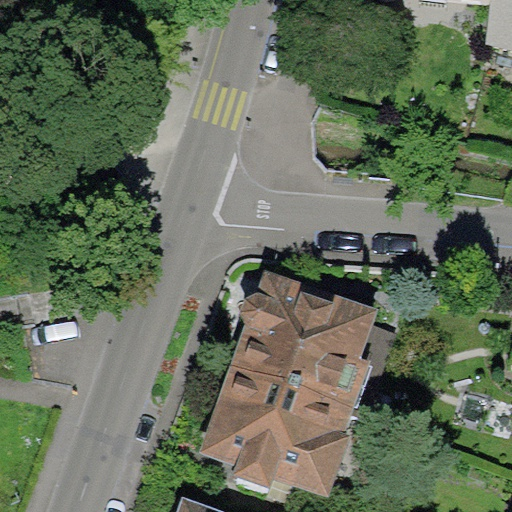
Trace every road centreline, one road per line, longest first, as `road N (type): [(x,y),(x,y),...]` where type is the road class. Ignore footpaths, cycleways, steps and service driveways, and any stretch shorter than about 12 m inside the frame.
road 1 (residential): [(511,246),(181,217)]
road 2 (tertiary): [(76,511),(181,217)]
road 3 (tertiary): [(181,217),(251,0)]
